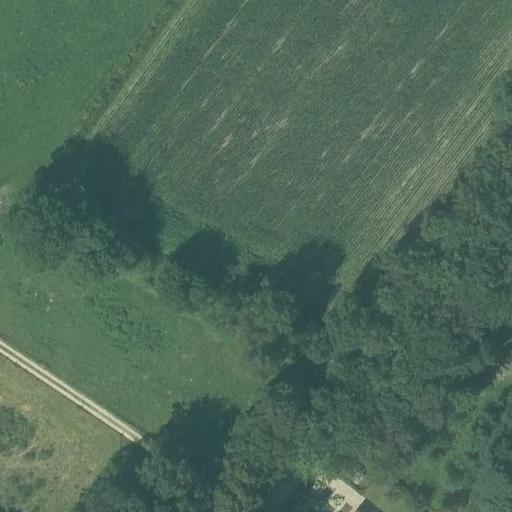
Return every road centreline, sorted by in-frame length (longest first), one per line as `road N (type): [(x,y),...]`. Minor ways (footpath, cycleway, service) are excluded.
road 1 (track): [(274,511),(511,198)]
road 2 (track): [(0,347),(244,511)]
